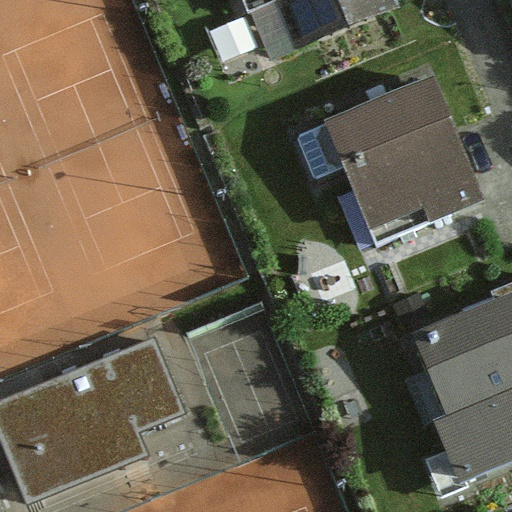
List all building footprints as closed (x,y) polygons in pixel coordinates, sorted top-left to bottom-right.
[(392,26),(382,0),(251,0),(255,11),(281,1),(304,59),(392,26)] [(477,207),(428,81),(314,125),(363,252),(477,207)] [(511,288),(501,293),(511,326),(511,288)] [(511,326),(501,293),(403,328),(463,481),(511,461),(511,326)] [(156,342),(0,404),(0,453),(23,511),(33,511),(151,465),(140,439),(188,420),(156,342)]
